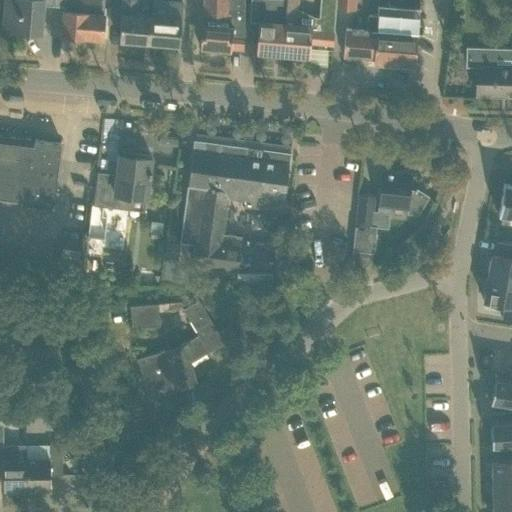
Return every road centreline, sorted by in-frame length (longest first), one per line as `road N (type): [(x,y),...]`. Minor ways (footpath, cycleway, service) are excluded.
road 1 (tertiary): [(482,137),(244,99),(0,78)]
road 2 (unclassified): [(139,511),(265,371),(355,298),(458,274)]
road 3 (residential): [(461,511),(458,333)]
road 4 (residential): [(458,274),(482,137)]
